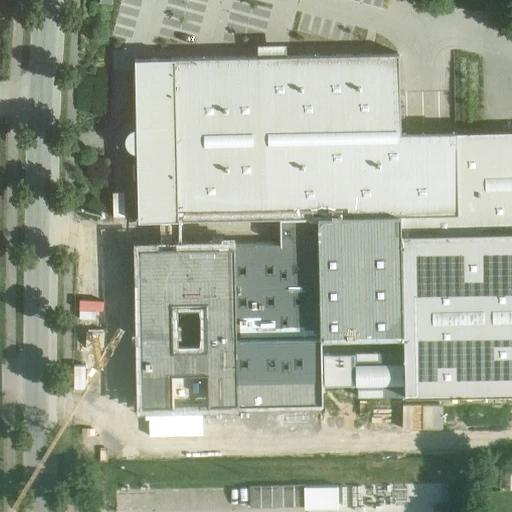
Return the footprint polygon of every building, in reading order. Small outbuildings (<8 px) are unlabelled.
[(398,53),(174,58),(177,219),(400,215),(402,215),(400,133),(398,53)] [(174,58),(134,58),(135,127),(132,127),(129,129),(126,132),(124,136),(125,143),(127,147),(129,150),(133,151),(136,152),(137,220),(177,219),(174,58)] [(455,132),(400,133),(402,215),(400,215),(400,233),(511,230),(511,130),(456,132),(455,132)] [(511,230),(400,233),(404,394),(511,392),(511,230)] [(304,485),(249,486),(250,507),(305,506),(304,485)]
